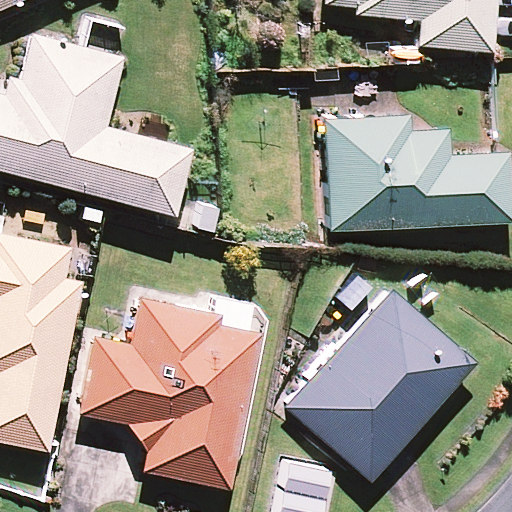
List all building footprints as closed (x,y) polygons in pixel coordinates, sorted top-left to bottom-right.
[(348,5),(347,12),(413,17),(411,43),(482,48),(485,0),(318,0),(319,2),(348,5)] [(120,29),(86,20),(79,49),(26,35),(14,84),(0,80),(0,168),(164,211),(180,146),(96,124),(120,29)] [(399,129),(399,115),(318,119),(324,228),(503,219),(500,152),(440,155),(439,127),(399,129)] [(0,438),(38,446),(71,279),(57,276),(63,248),(0,235),(0,438)] [(465,360),(384,288),(280,406),(361,477),(465,360)] [(249,331),(238,330),(244,299),(200,291),(197,308),(133,296),(124,343),(89,336),(75,411),(146,424),(138,468),(220,484),(249,331)]
